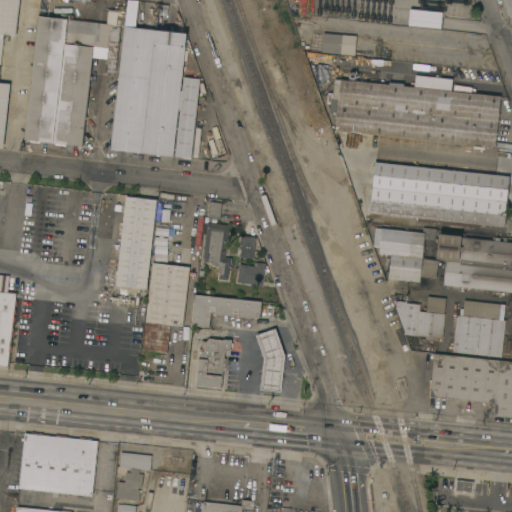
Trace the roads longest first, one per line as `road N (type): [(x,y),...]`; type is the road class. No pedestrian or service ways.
road 1 (residential): [(187,0),(339,434)]
road 2 (residential): [(0,159),(256,190)]
road 3 (primary): [(0,399),(174,416)]
road 4 (primary): [(339,434),(511,452)]
